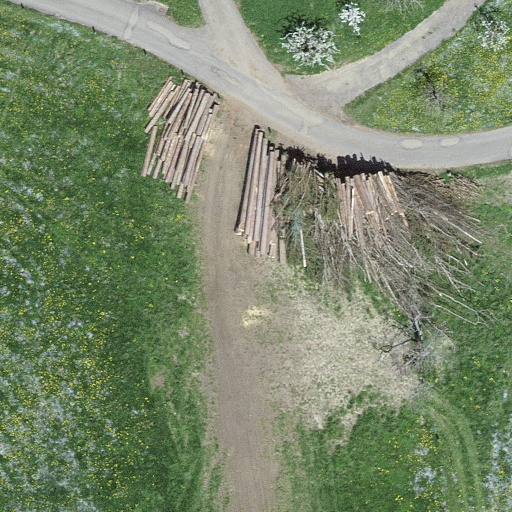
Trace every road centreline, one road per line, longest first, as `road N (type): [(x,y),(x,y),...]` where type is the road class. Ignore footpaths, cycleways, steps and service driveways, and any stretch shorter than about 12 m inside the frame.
road 1 (track): [(77,0),(383,159),(511,148)]
road 2 (track): [(465,0),(403,57),(301,118)]
road 3 (track): [(284,110),(207,0)]
